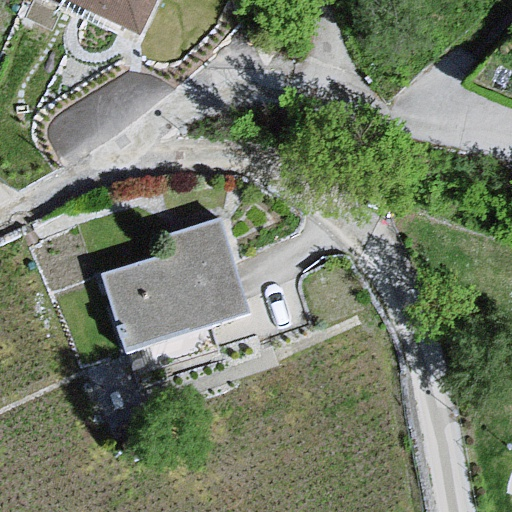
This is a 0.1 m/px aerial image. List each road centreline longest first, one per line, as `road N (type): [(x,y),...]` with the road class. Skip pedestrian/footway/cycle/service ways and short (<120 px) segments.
road 1 (residential): [(454,511),(398,259),(339,198),(229,156),(127,143)]
road 2 (residential): [(511,145),(263,71),(127,143)]
road 3 (residential): [(127,143),(0,227)]
